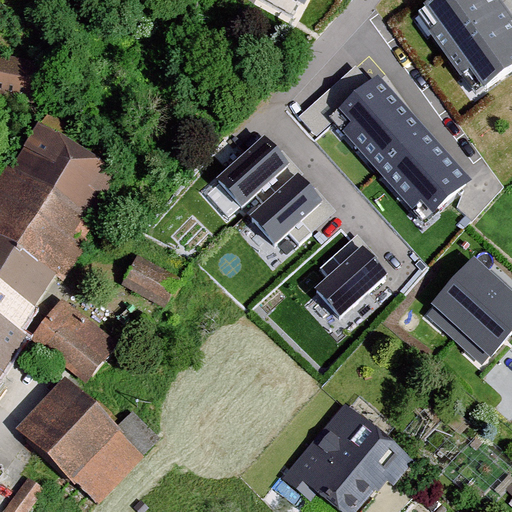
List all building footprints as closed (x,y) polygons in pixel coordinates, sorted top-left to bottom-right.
[(287,0),(304,9),(309,0),(287,0)] [(483,95),(511,74),(511,30),(490,0),(438,0),(424,11),(438,31),(429,36),(461,81),(469,75),(483,95)] [(47,67),(0,56),(0,99),(38,108),(47,67)] [(421,207),(433,220),(470,187),(377,82),(339,116),(351,129),(343,136),(413,214),(421,207)] [(0,376),(124,180),(38,128),(0,187),(0,376)] [(265,142),(217,184),(241,212),(289,170),(265,142)] [(322,207),(298,180),(250,222),(275,249),(322,207)] [(315,295),(339,322),(386,280),(362,253),(315,295)] [(171,303),(184,272),(139,254),(126,285),(171,303)] [(511,299),(473,264),(432,309),(491,363),(511,339),(511,299)] [(64,296),(34,336),(94,380),(123,340),(64,296)] [(62,384),(15,433),(98,510),(145,460),(62,384)] [(346,409),(289,473),(333,511),(362,511),(406,462),(346,409)] [(30,511),(45,494),(29,481),(5,511),(30,511)]
